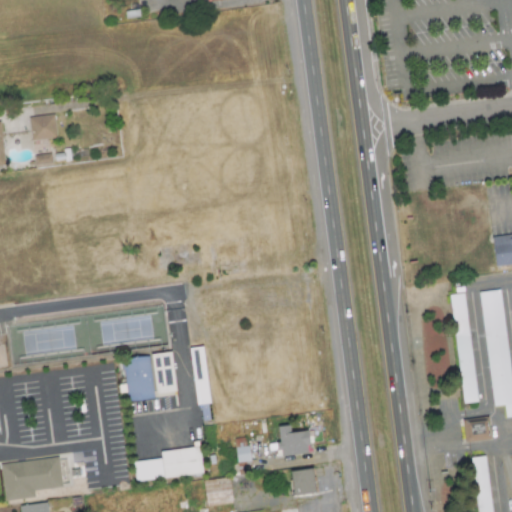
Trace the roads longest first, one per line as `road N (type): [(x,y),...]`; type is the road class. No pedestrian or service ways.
road 1 (trunk): [(303,0),(370,511)]
road 2 (trunk): [(414,511),(347,0)]
road 3 (trunk): [(381,262),(378,154),(395,124)]
road 4 (trunk): [(395,124),(380,110),(349,11)]
